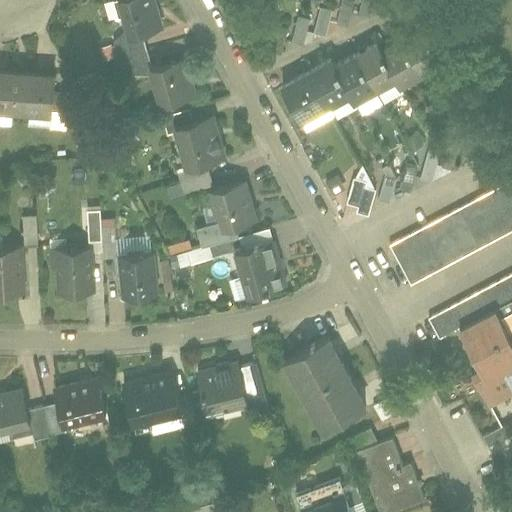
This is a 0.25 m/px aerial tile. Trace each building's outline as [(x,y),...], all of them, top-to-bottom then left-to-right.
[(158,31),(150,0),(120,0),(116,1),(126,39),(158,31)] [(337,0),(334,22),(345,24),(349,0),(337,0)] [(323,34),(330,8),(318,5),(310,31),(323,34)] [(289,42),(301,45),(307,17),(294,14),(289,42)] [(372,35),(283,85),(302,119),(382,76),(390,91),(452,58),(433,22),(381,51),(372,35)] [(270,24),(264,48),(277,51),(283,27),(270,24)] [(196,93),(186,55),(148,65),(159,103),(196,93)] [(11,69),(0,69),(0,111),(11,112),(11,69)] [(47,70),(11,69),(11,112),(46,113),(47,70)] [(216,110),(172,123),(185,166),(229,153),(216,110)] [(424,151),(417,178),(429,181),(436,154),(424,151)] [(405,160),(395,187),(406,191),(416,164),(405,160)] [(374,198),(387,202),(396,168),(383,164),(374,198)] [(259,217),(248,177),(207,189),(219,229),(259,217)] [(511,228),(511,178),(389,245),(410,284),(511,228)] [(342,205),(366,210),(372,184),(348,179),(342,205)] [(96,208),(83,209),(84,239),(98,238),(96,208)] [(286,283),(274,237),(235,248),(248,294),(286,283)] [(0,243),(0,290),(24,289),(23,242),(0,243)] [(92,244),(50,247),(53,293),(96,290),(92,244)] [(119,250),(121,296),(156,294),(154,248),(119,250)] [(471,367),(491,404),(511,392),(511,296),(459,325),(480,363),(471,367)] [(330,334),(286,359),(304,391),(348,367),(330,334)] [(238,359),(195,370),(206,412),(249,401),(238,359)] [(173,365),(121,379),(132,422),(184,409),(173,365)] [(348,367),(304,391),(322,423),(366,399),(348,367)] [(99,373),(53,385),(64,428),(110,417),(99,373)] [(23,385),(0,389),(0,429),(32,422),(23,385)] [(393,437),(357,450),(380,511),(391,511),(427,499),(413,460),(403,464),(393,437)] [(355,511),(347,488),(300,504),(302,511),(355,511)]
